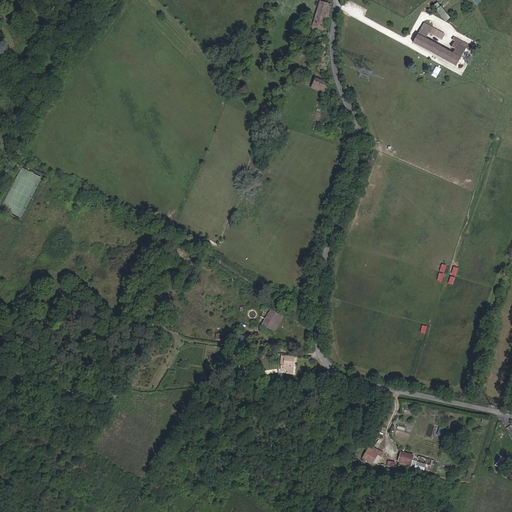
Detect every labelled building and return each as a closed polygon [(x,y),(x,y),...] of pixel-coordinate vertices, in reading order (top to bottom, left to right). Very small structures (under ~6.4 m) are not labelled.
[(321,32),(324,33),(329,19),(329,17),(328,17),(330,5),(320,2),(311,29),(319,31),(318,34),(320,35),(321,32)] [(446,20),(450,17),(437,2),(433,5),(446,20)] [(428,35),(432,29),(423,24),(420,30),(428,35)] [(428,35),(420,30),(413,43),(451,64),(459,49),(453,46),(455,42),(449,39),(446,45),(452,48),(449,52),(426,39),(428,35)] [(453,46),(459,49),(461,45),(459,44),(460,42),(448,35),(447,37),(449,39),(455,42),(453,46)] [(311,88),(324,95),(329,85),(316,78),(311,88)] [(264,323),(274,329),(281,317),(271,311),(264,323)] [(245,342),(246,335),(236,334),(235,341),(245,342)] [(287,373),(293,373),(294,357),(282,356),(281,370),(288,370),(287,373)] [(382,457),(377,455),(380,451),(369,445),(361,460),(378,464),(382,457)] [(399,461),(411,464),(413,456),(401,453),(399,461)] [(413,467),(425,470),(427,464),(415,460),(413,467)]
